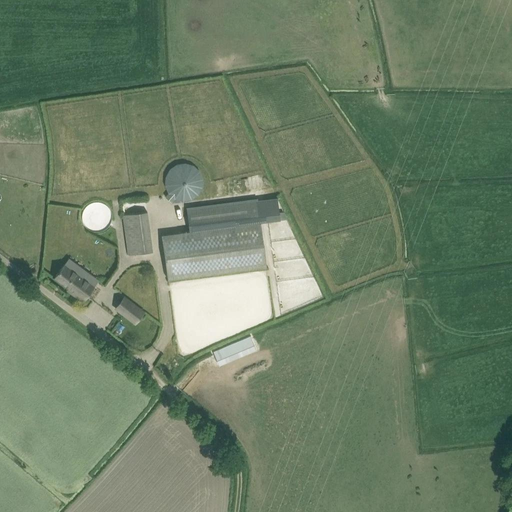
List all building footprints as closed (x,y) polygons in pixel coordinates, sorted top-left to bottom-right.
[(170,192),(166,197),(171,201),(175,197),(176,198),(178,198),(179,198),(180,199),(181,199),(183,199),(184,199),(185,199),(186,199),(188,199),(189,199),(190,198),(191,198),(193,197),(194,196),(195,196),(196,195),(197,194),(198,193),(198,192),(199,191),(200,190),(200,189),(201,188),(201,186),(202,185),(202,184),(202,183),(202,181),(202,180),(202,179),(202,177),(201,176),(201,175),(200,174),(200,173),(199,172),(199,170),(198,169),(197,169),(196,168),(195,167),(194,166),(193,165),(192,165),(190,164),(189,164),(188,164),(187,163),(185,163),(184,163),(183,163),(182,163),(180,164),(179,164),(178,164),(177,165),(175,165),(174,166),(173,167),(172,168),(171,168),(170,169),(170,170),(169,171),(168,173),(168,174),(167,175),(167,176),(166,177),(166,179),(166,180),(166,181),(166,182),(166,184),(166,185),(167,186),(167,187),(168,189),(168,190),(169,191),(170,192)] [(189,231),(162,235),(168,279),(267,266),(261,222),(258,200),(186,209),(189,231)] [(128,255),(153,251),(147,211),(123,214),(128,255)] [(60,270),(54,278),(68,288),(68,289),(68,290),(83,301),(82,301),(83,302),(89,294),(95,286),(94,285),(80,274),(83,269),(76,264),(73,268),(72,269),(65,263),(60,270)] [(133,306),(126,315),(136,323),(143,314),(133,306)]
